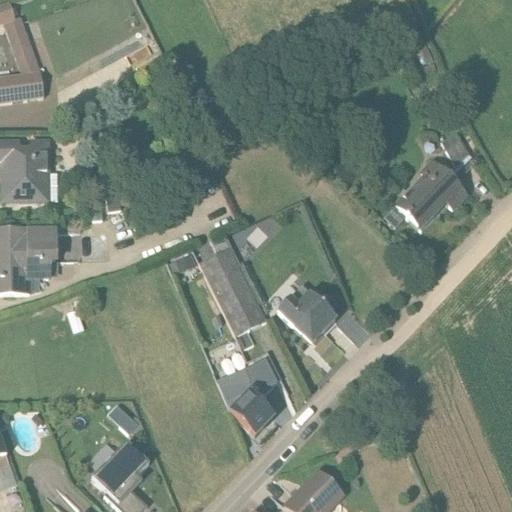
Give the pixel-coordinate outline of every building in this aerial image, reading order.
[(0,108),(42,103),(38,76),(20,23),(13,25),(7,8),(0,10),(0,108)] [(72,145),(87,143),(85,127),(69,129),(72,145)] [(470,164),(454,140),(439,148),(454,171),(445,180),(430,166),(389,207),(394,212),(383,223),(393,233),(404,224),(406,226),(407,225),(419,237),(445,210),(451,215),(465,200),(453,189),(474,168),(470,164)] [(17,146),(0,146),(0,209),(55,208),(54,181),(48,180),(47,146),(28,146),(28,153),(17,153),(17,146)] [(118,215),(117,203),(105,204),(107,217),(118,215)] [(91,226),(100,226),(99,205),(90,205),(91,226)] [(0,236),(0,298),(38,297),(38,286),(49,285),(49,281),(50,281),(50,270),(49,267),(55,267),(55,236),(0,236)] [(197,269),(212,299),(239,355),(252,349),(246,336),(266,325),(221,239),(206,247),(213,260),(197,269)] [(188,260),(166,269),(170,280),(193,271),(188,260)] [(299,291),(276,316),(299,339),(301,338),(310,346),(319,336),(321,337),(333,324),(299,291)] [(82,334),(75,315),(65,318),(72,338),(82,334)] [(242,376),(215,388),(227,415),(253,441),(272,422),(256,407),(259,403),(249,393),(242,376)] [(134,430),(114,411),(106,420),(126,439),(134,430)] [(0,494),(15,489),(8,470),(0,447),(0,494)] [(146,469),(124,450),(90,484),(105,499),(103,502),(113,511),(145,511),(129,497),(139,487),(134,482),(146,469)] [(283,511),(332,511),(342,503),(315,477),(283,511)]
